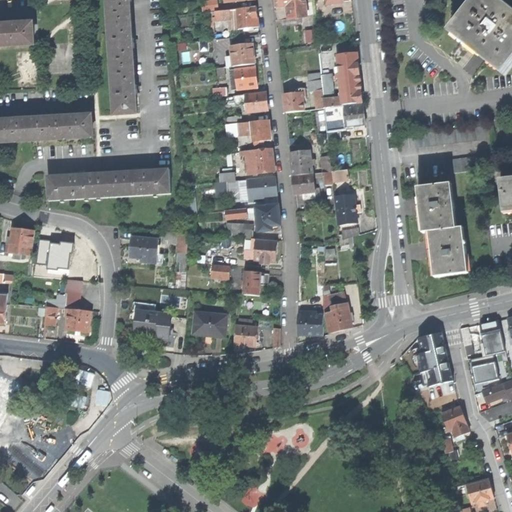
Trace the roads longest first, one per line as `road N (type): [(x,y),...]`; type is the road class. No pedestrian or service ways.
road 1 (residential): [(288,360),(290,242),(265,0)]
road 2 (secondary): [(146,400),(320,380),(406,326)]
road 3 (residential): [(363,0),(389,223)]
road 4 (residential): [(105,359),(108,273),(94,235),(0,208)]
road 5 (residential): [(449,314),(467,399),(506,511)]
road 6 (secondary): [(288,360),(172,384),(146,400)]
road 7 (residential): [(109,432),(212,511)]
road 8 (residential): [(147,0),(153,121)]
